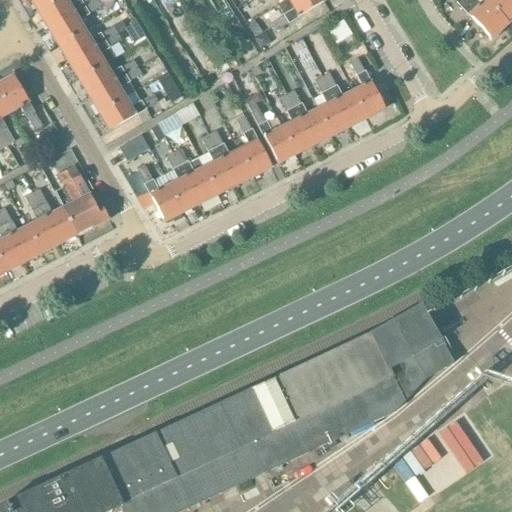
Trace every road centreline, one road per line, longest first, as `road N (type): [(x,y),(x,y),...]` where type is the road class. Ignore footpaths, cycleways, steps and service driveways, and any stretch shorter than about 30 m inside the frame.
road 1 (secondary): [(0,454),(393,269),(511,196)]
road 2 (residential): [(148,254),(174,249),(431,117)]
road 3 (residential): [(148,254),(23,38)]
road 4 (residential): [(0,306),(94,258),(148,254)]
road 5 (residential): [(431,117),(360,0)]
